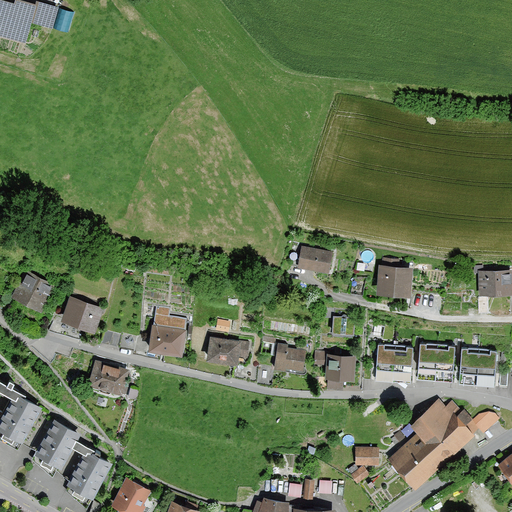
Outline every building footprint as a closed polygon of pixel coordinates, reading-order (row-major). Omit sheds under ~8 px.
[(0,0),(0,12),(29,21),(34,4),(18,0),(15,0),(15,4),(0,0)] [(69,29),(74,8),(59,4),(54,25),(69,29)] [(51,27),(56,13),(36,7),(31,21),(51,27)] [(29,21),(0,12),(0,34),(23,41),(29,21)] [(331,252),(295,245),(291,263),(328,270),(331,252)] [(414,267),(381,266),(379,293),(412,295),(414,267)] [(511,290),(511,271),(480,271),(480,292),(511,292),(511,290)] [(28,274),(17,293),(40,305),(50,285),(28,274)] [(0,291),(3,294),(10,281),(0,275),(0,291)] [(365,281),(354,279),(351,293),(362,295),(365,281)] [(488,296),(479,296),(479,310),(488,310),(488,296)] [(100,308),(72,297),(71,301),(65,299),(63,305),(65,306),(66,302),(70,304),(65,316),(93,327),(100,308)] [(186,318),(156,313),(151,339),(150,348),(161,349),(162,346),(181,349),(184,329),(186,318)] [(85,326),(56,316),(49,330),(80,339),(85,326)] [(345,317),(334,316),(334,333),(346,333),(346,335),(356,335),(356,318),(345,318),(345,317)] [(229,319),(219,317),(218,328),(227,330),(229,319)] [(118,346),(121,333),(105,329),(101,342),(118,346)] [(160,359),(161,349),(150,348),(151,339),(122,332),(121,333),(118,346),(134,350),(134,351),(150,355),(150,356),(160,359)] [(226,339),(212,337),(209,357),(231,360),(232,354),(247,356),(249,341),(226,338),(226,339)] [(393,378),(395,346),(384,345),(384,341),(378,341),(375,377),(393,378)] [(275,350),(277,350),(274,367),(286,368),(286,366),(303,368),(306,350),(287,348),(288,344),(276,342),(275,350)] [(435,379),(437,347),(426,346),(426,342),(420,342),(417,377),(435,379)] [(395,346),(393,378),(411,379),(413,343),(407,343),(407,347),(395,346)] [(437,347),(435,379),(453,380),(456,344),(449,344),(449,347),(437,347)] [(334,355),(326,354),(326,363),(329,364),(328,377),(340,377),(341,374),(352,375),(353,356),(348,356),(348,355),(343,355),(340,355),(340,349),(335,348),(334,355)] [(476,384),(479,353),(469,352),(470,348),(463,348),(461,383),(476,384)] [(479,353),(476,384),(496,385),(499,350),(492,350),(492,354),(479,353)] [(97,361),(91,383),(100,385),(99,390),(110,393),(112,389),(120,391),(126,370),(97,361)] [(257,380),(259,365),(242,361),(234,366),(232,375),(257,380)] [(372,363),(365,363),(363,378),(371,378),(372,363)] [(268,382),(271,367),(259,365),(257,380),(268,382)] [(508,370),(501,369),(500,384),(507,385),(508,370)] [(38,406),(17,394),(0,423),(0,424),(21,437),(38,406)] [(392,459),(415,485),(474,434),(443,398),(414,423),(423,433),(392,459)] [(476,432),(500,416),(492,404),(468,420),(476,432)] [(77,433),(56,421),(39,451),(68,467),(74,456),(66,452),(77,433)] [(395,435),(391,438),(395,443),(404,437),(400,431),(395,435)] [(358,447),(358,462),(378,463),(378,447),(358,447)] [(93,453),(88,450),(70,481),(92,493),(109,462),(98,456),(101,452),(96,449),(93,453)] [(363,465),(352,473),(358,480),(368,473),(363,465)] [(320,490),(332,490),(332,478),(320,478),(320,490)] [(128,480),(116,502),(129,509),(127,511),(149,511),(155,503),(148,500),(152,493),(128,480)] [(312,496),(314,481),(306,480),(305,495),(312,496)] [(290,493),(302,493),(302,481),(290,481),(290,493)] [(264,498),(259,511),(333,511),(334,508),(297,507),(297,502),(264,498)] [(98,511),(102,505),(94,500),(90,511),(89,511),(98,511)] [(194,511),(197,504),(187,501),(185,508),(174,504),(171,511),(194,511)]
